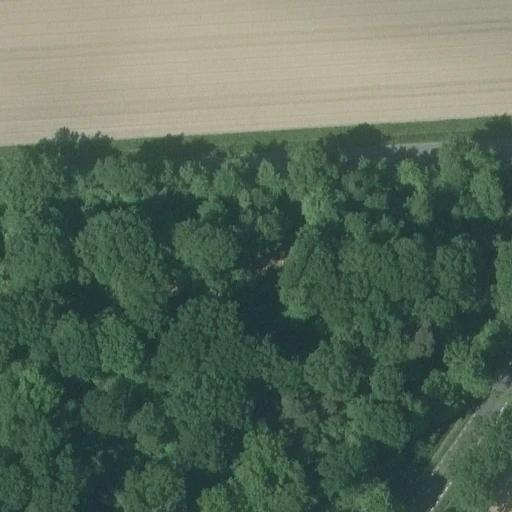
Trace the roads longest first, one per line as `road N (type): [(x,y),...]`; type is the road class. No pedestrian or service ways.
road 1 (tertiary): [(0,182),(511,149)]
road 2 (tertiary): [(511,383),(421,511)]
